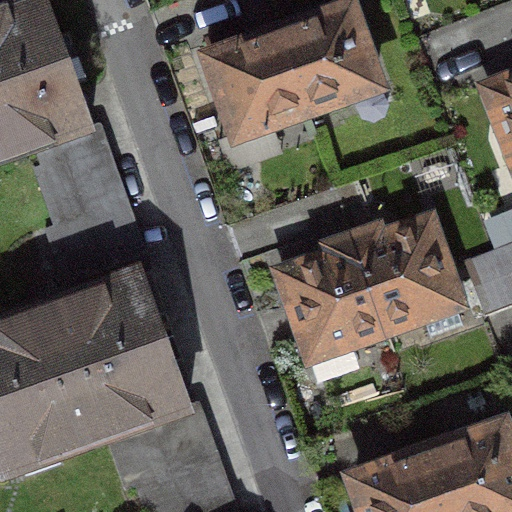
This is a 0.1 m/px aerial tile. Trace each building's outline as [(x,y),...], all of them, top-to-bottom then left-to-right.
[(59,39),(45,0),(28,0),(0,10),(0,158),(35,146),(43,166),(35,169),(55,224),(116,202),(90,127),(74,82),(70,83),(55,41),(59,39)] [(376,85),(349,8),(302,25),(300,17),(288,21),(277,26),(307,110),(376,85)] [(307,110),(277,26),(265,30),(254,34),(251,24),(207,40),(213,57),(210,58),(237,135),(307,110)] [(511,78),(487,88),(503,128),(499,130),(496,135),(503,154),(509,156),(511,155),(511,78)] [(126,230),(116,202),(55,224),(75,281),(136,259),(126,230)] [(458,304),(429,221),(379,239),(376,231),(364,235),(352,239),(384,330),(423,316),(428,330),(460,319),(455,304),(458,304)] [(384,330),(352,239),(341,244),(329,248),(332,255),(282,273),(311,356),(314,355),(319,369),(352,358),(347,343),(384,330)] [(511,245),(466,263),(486,315),(511,305),(511,245)] [(75,281),(80,295),(141,273),(136,259),(75,281)] [(146,511),(151,511),(218,488),(173,360),(169,361),(154,319),(157,317),(141,273),(80,295),(60,301),(60,300),(46,305),(33,309),(34,311),(0,322),(0,471),(107,434),(126,487),(137,483),(146,511)] [(511,511),(511,453),(502,426),(450,444),(447,437),(436,441),(425,444),(449,511),(511,511)] [(449,511),(425,444),(414,448),(404,452),(406,460),(354,478),(365,511),(449,511)] [(226,511),(225,506),(218,488),(151,511),(226,511)]
